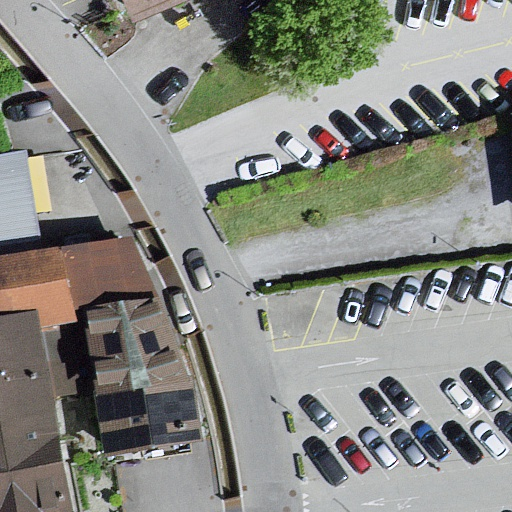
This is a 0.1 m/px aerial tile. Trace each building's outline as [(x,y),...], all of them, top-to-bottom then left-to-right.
[(105,0),(116,25),(181,0),(105,0)] [(28,157),(0,161),(0,271),(45,264),(28,157)] [(45,264),(0,271),(0,329),(1,329),(51,324),(62,404),(99,394),(91,337),(115,319),(150,310),(176,323),(140,253),(45,264)] [(188,368),(176,323),(150,310),(115,319),(91,337),(99,394),(115,471),(213,453),(197,405),(188,368)] [(0,329),(0,511),(81,511),(62,404),(51,324),(1,329),(0,329)]
